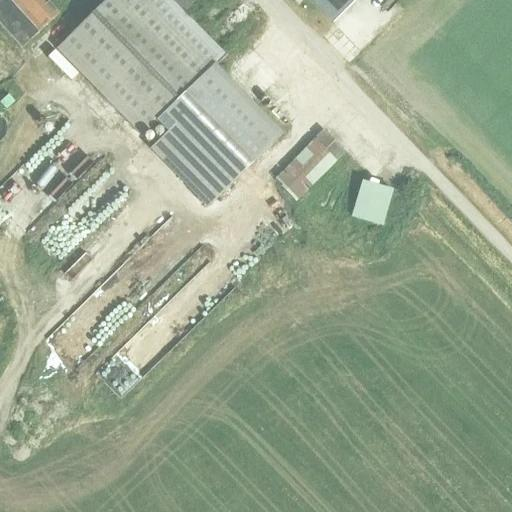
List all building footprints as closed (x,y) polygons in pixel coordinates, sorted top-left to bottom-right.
[(0,0),(0,26),(1,28),(20,49),(58,15),(44,0),(0,0)] [(212,69),(226,57),(183,13),(169,0),(107,0),(57,50),(141,137),(155,123),(212,69)] [(195,0),(169,0),(183,13),(195,0)] [(356,0),(308,0),(332,24),(356,0)] [(209,206),(279,137),(228,86),(212,69),(155,123),(166,134),(180,149),(166,162),(209,206)] [(0,111),(0,133),(10,127),(0,111)] [(274,182),(294,202),(343,152),(323,132),(274,182)] [(360,183),(350,217),(382,226),(391,192),(360,183)] [(0,233),(24,205),(0,185),(0,233)] [(44,238),(63,256),(100,218),(80,199),(44,238)] [(262,218),(246,237),(258,247),(274,229),(262,218)] [(244,247),(231,264),(243,273),(256,256),(244,247)] [(146,330),(170,352),(205,316),(181,293),(146,330)] [(77,319),(45,339),(65,370),(96,350),(77,319)]
